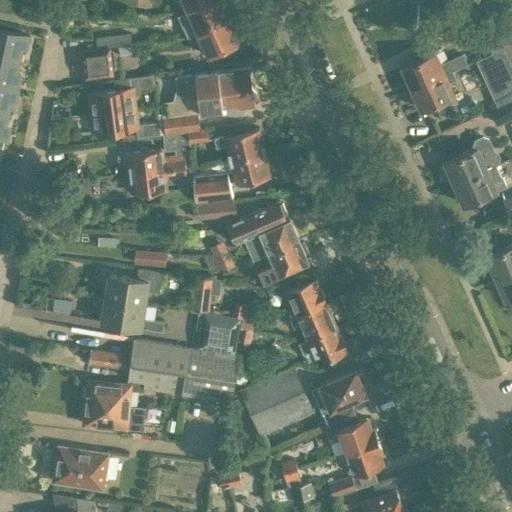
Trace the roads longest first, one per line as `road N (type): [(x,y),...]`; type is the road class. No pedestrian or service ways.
road 1 (tertiary): [(466,415),(281,0)]
road 2 (residential): [(0,331),(58,29)]
